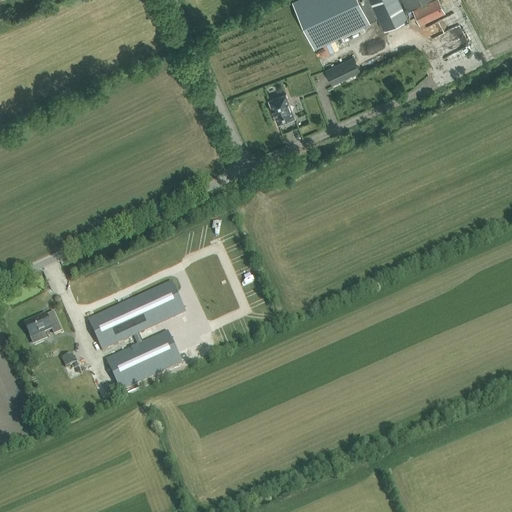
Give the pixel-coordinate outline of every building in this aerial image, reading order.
[(314,48),(369,22),(359,0),(293,0),(292,1),(314,48)] [(408,20),(398,0),(368,0),(383,31),(408,20)] [(403,0),(407,9),(426,0),(403,0)] [(420,25),(445,13),(438,0),(435,0),(413,10),(420,25)] [(332,85),(360,72),(354,58),(326,71),(332,85)] [(286,94),(269,100),(278,124),(295,117),(286,94)] [(139,335),(171,321),(186,314),(172,283),(88,321),(102,352),(134,338),(138,347),(107,361),(121,392),(182,364),(168,333),(143,344),(139,335)] [(46,316),(26,325),(35,346),(48,340),(46,335),(52,332),(54,337),(62,333),(55,315),(47,318),(46,316)] [(82,373),(75,357),(63,363),(66,369),(63,371),(66,378),(69,376),(70,379),(82,373)]
